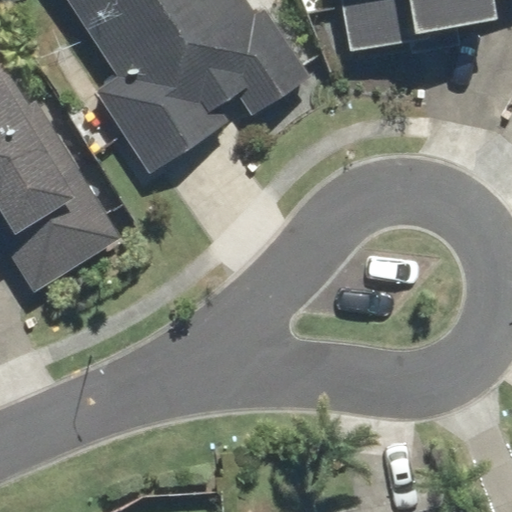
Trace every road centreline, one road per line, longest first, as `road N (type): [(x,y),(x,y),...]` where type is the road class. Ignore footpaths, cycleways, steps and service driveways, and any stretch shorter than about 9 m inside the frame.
road 1 (residential): [(204,335),(352,201),(412,191),(474,207),(502,237),(509,273),(504,318),(473,360),(397,384),(347,384)]
road 2 (residential): [(0,436),(204,335)]
road 3 (residential): [(347,384),(204,335)]
